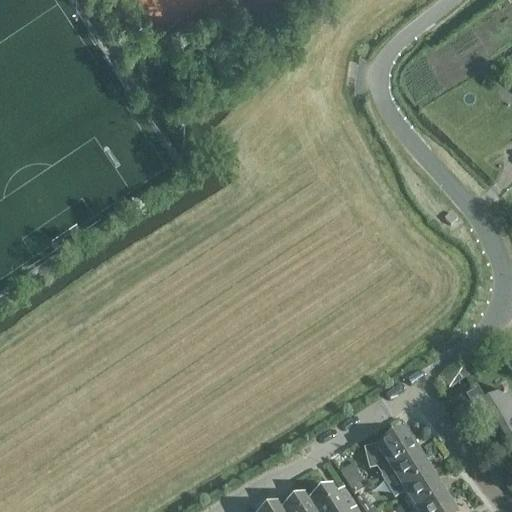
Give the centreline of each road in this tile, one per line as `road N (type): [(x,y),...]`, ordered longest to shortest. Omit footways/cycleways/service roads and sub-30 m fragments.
road 1 (residential): [(414,386),(484,332),(503,292),(486,230),(410,140),(379,85),(388,53),(452,0)]
road 2 (residential): [(216,511),(414,386)]
road 3 (residential): [(511,511),(414,386)]
